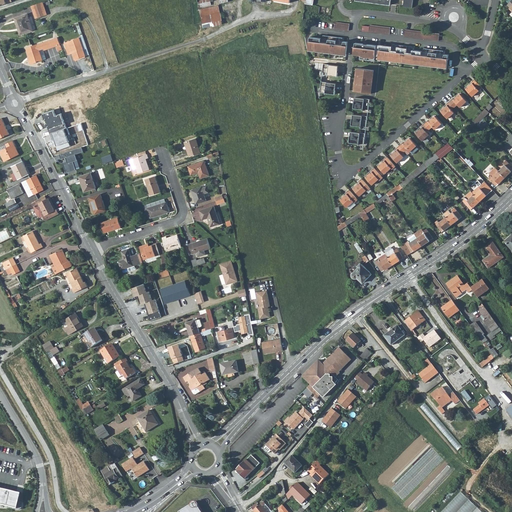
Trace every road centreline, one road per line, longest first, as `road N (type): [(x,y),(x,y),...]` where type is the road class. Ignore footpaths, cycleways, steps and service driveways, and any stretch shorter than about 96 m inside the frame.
road 1 (residential): [(296,0),(291,11),(253,17),(22,100)]
road 2 (residential): [(463,77),(348,171),(337,146),(352,34)]
road 3 (tertiary): [(354,312),(452,249),(511,198)]
road 4 (tertiary): [(91,247),(184,416)]
road 5 (residential): [(163,153),(185,217),(91,247)]
road 6 (tertiary): [(19,108),(91,247)]
road 7 (track): [(409,277),(503,401)]
road 8 (residential): [(477,50),(448,27),(423,20),(355,14),(352,34)]
road 9 (tertiary): [(251,411),(354,312)]
road 10 (residential): [(352,34),(455,46),(463,77)]
road 11 (track): [(489,511),(469,494),(501,446),(503,401)]
